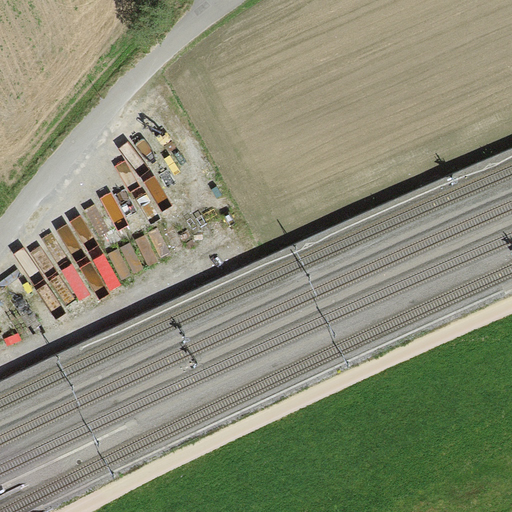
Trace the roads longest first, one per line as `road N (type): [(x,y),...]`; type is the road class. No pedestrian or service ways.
road 1 (track): [(511,304),(70,511)]
road 2 (unclassified): [(215,4),(82,123),(0,228)]
